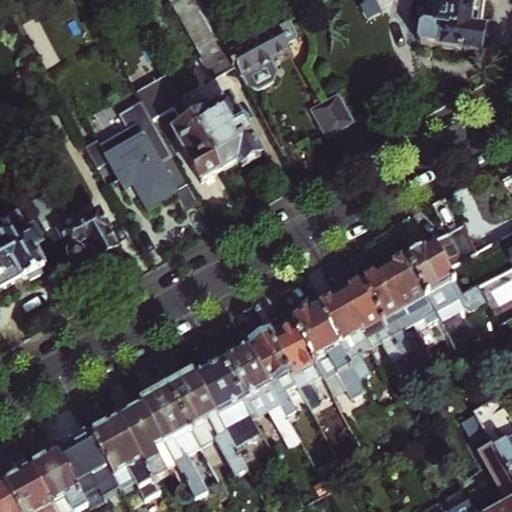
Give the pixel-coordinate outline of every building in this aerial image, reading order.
[(128,4),(126,0),(107,0),(104,2),(111,13),(128,4)] [(231,53),(200,0),(186,0),(178,5),(204,49),(188,58),(201,81),(235,61),(231,53)] [(433,0),(432,9),(424,8),(422,16),(429,17),(428,19),(423,22),(421,36),(425,41),(480,51),(489,0),(433,0)] [(235,61),(244,76),(273,60),(289,51),(276,28),(231,53),(235,61)] [(174,134),(202,183),(209,179),(222,171),(183,102),(169,76),(137,94),(142,104),(155,127),(176,115),(183,129),(174,134)] [(183,102),(222,171),(241,161),(244,168),(252,163),(262,158),(230,100),(212,110),(202,91),(183,102)] [(343,95),(329,103),(345,131),(359,123),(343,95)] [(329,103),(326,105),(315,111),(331,139),(345,131),(329,103)] [(190,189),(155,127),(142,104),(120,116),(128,130),(102,144),(99,140),(87,147),(109,185),(118,180),(125,191),(132,187),(147,214),(163,205),(175,198),(185,213),(199,205),(190,189)] [(4,139),(0,140),(0,148),(24,192),(43,181),(31,160),(24,164),(16,149),(12,151),(4,139)] [(32,195),(28,198),(34,208),(52,239),(60,234),(76,262),(74,264),(73,267),(75,270),(78,271),(80,271),(82,268),(83,265),(81,262),(94,255),(99,263),(104,260),(106,263),(111,260),(116,257),(114,252),(119,250),(110,235),(113,233),(101,212),(81,223),(72,207),(55,217),(44,197),(36,202),(32,195)] [(0,278),(15,270),(19,277),(26,279),(33,275),(40,271),(41,265),(34,251),(38,249),(38,242),(36,238),(32,237),(27,228),(23,231),(19,224),(14,223),(0,230),(0,241),(1,243),(0,243),(0,278)] [(475,253),(460,225),(453,228),(446,233),(461,260),(475,253)] [(459,262),(443,234),(437,237),(430,242),(446,268),(459,262)] [(416,250),(403,257),(446,331),(455,347),(498,324),(476,285),(460,294),(446,268),(430,242),(416,250)] [(392,263),(384,267),(394,285),(389,288),(400,308),(402,306),(411,322),(422,316),(434,337),(446,331),(403,257),(392,263)] [(394,285),(384,267),(382,269),(371,275),(359,281),(403,360),(415,354),(401,328),(411,322),(402,306),(400,308),(389,288),(394,285)] [(15,270),(0,278),(0,293),(26,279),(19,277),(15,270)] [(403,360),(359,281),(346,289),(337,294),(334,296),(343,313),(349,310),(360,330),(357,331),(367,347),(377,341),(389,363),(378,369),(384,378),(390,375),(394,381),(410,373),(403,360)] [(315,306),(358,380),(368,374),(356,353),(367,347),(357,331),(360,330),(349,310),(343,313),(334,296),(323,302),(315,306)] [(289,321),(291,326),(321,378),(333,371),(340,383),(349,399),(363,390),(358,380),(315,306),(300,314),(289,321)] [(279,333),(269,339),(300,393),(311,413),(321,407),(310,386),(322,380),(321,378),(291,326),(279,333)] [(253,341),(244,346),(288,422),(299,416),(289,399),(300,393),(269,339),(266,334),(253,341)] [(377,341),(367,347),(378,369),(389,363),(377,341)] [(217,361),(249,418),(263,410),(284,447),(298,439),(288,422),(244,346),(230,354),(217,361)] [(378,369),(367,347),(356,353),(368,374),(378,369)] [(191,376),(244,470),(246,474),(259,467),(236,426),(249,418),(217,361),(206,367),(191,376)] [(321,378),(322,380),(327,390),(340,383),(333,371),(321,378)] [(165,390),(197,447),(211,439),(232,477),(244,470),(191,376),(178,383),(165,390)] [(138,405),(175,468),(192,500),(205,492),(184,455),(191,451),(197,447),(165,390),(152,398),(138,405)] [(511,424),(497,398),(485,404),(471,412),(490,444),(511,483),(511,424)] [(152,482),(175,468),(138,405),(127,411),(115,418),(152,482)] [(152,482),(115,418),(101,426),(87,434),(110,475),(116,485),(131,477),(143,500),(157,492),(152,482)] [(79,492),(110,475),(87,434),(70,443),(56,452),(79,492)] [(511,511),(511,483),(490,444),(477,452),(503,498),(499,501),(502,507),(494,511),(511,511)] [(184,455),(205,492),(212,488),(191,451),(184,455)] [(79,492),(56,452),(41,460),(29,467),(53,511),(74,511),(86,506),(79,492)] [(53,511),(29,467),(15,474),(2,482),(18,511),(53,511)] [(18,511),(2,482),(0,482),(0,511),(18,511)]
